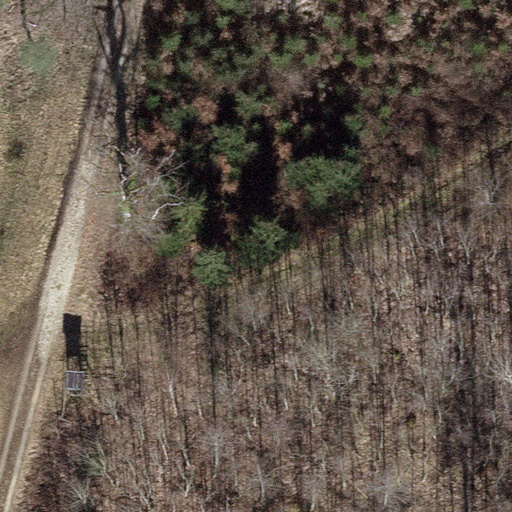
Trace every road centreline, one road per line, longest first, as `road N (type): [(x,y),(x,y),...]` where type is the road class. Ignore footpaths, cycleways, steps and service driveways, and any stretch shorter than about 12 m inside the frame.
road 1 (track): [(0,358),(44,334),(338,257),(511,186)]
road 2 (track): [(0,506),(140,0)]
